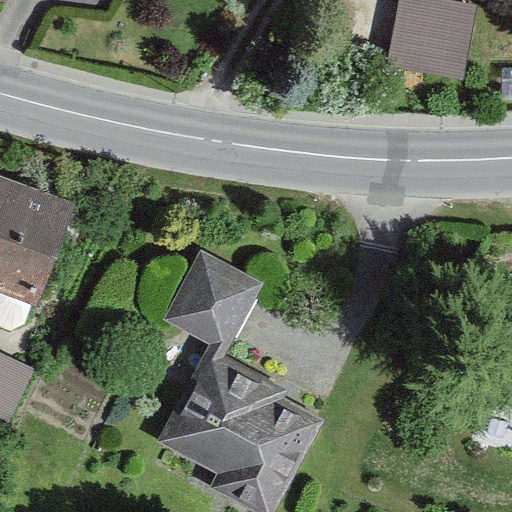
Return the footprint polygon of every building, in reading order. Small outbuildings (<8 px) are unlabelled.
[(475,5),(450,0),(397,0),(388,52),(385,69),(460,83),(475,5)] [(74,207),(0,181),(0,285),(41,300),(68,224),(74,207)] [(261,285),(200,253),(163,321),(211,347),(224,353),(242,320),(255,295),(261,285)] [(179,408),(163,438),(169,442),(222,469),(214,484),(253,504),(268,511),(273,511),(321,422),(280,400),(283,394),(220,361),(224,353),(211,347),(179,408)] [(0,449),(35,369),(0,354),(0,449)]
